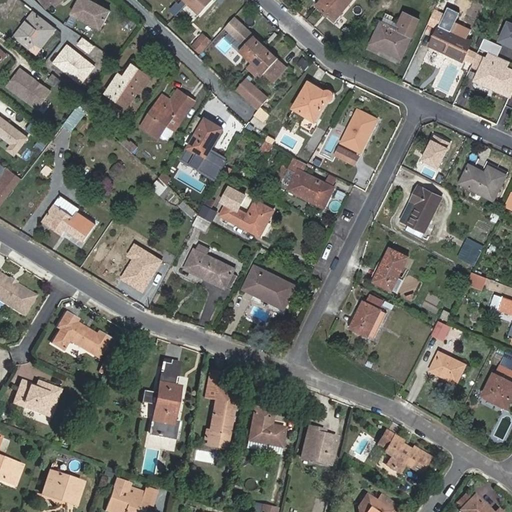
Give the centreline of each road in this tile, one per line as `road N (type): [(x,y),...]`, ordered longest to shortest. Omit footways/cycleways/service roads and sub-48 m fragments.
road 1 (residential): [(0,228),(149,316),(288,366)]
road 2 (residential): [(421,104),(288,366)]
road 3 (residential): [(288,366),(404,409),(469,454)]
road 4 (residential): [(268,0),(333,60),(421,104)]
road 5 (residential): [(132,0),(253,114)]
